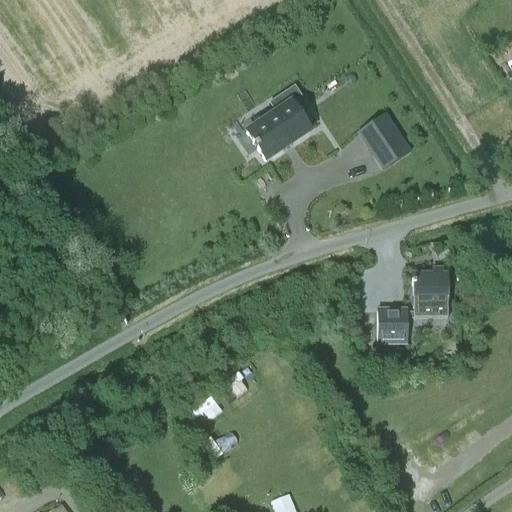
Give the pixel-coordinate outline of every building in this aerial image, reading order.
[(275,116),(245,136),(264,164),(309,134),(295,114),(305,107),(293,89),(268,106),(275,116)] [(409,154),(394,131),(367,149),(382,172),(409,154)] [(412,288),(412,315),(406,315),(406,314),(376,314),(376,347),(406,347),(406,322),(412,322),(412,323),(446,323),(446,278),(411,278),(411,288),(412,288)] [(212,396),(193,409),(205,427),(224,414),(212,396)] [(231,436),(208,447),(214,460),(237,449),(231,436)] [(217,476),(198,486),(208,504),(227,494),(217,476)]
